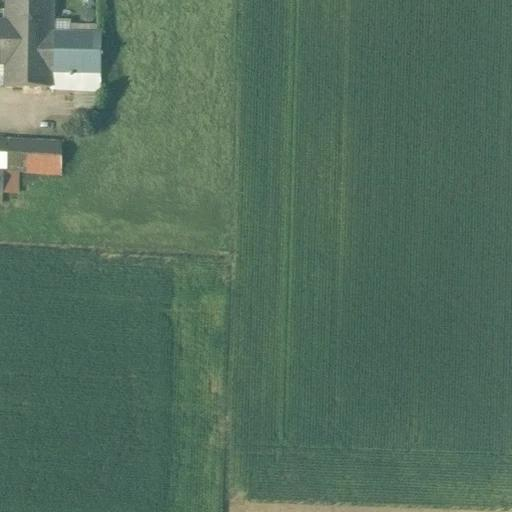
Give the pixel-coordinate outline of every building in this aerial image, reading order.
[(49,0),(3,0),(3,27),(3,37),(49,38),(49,0)] [(49,38),(3,37),(3,65),(2,92),(49,92),(49,76),(49,38)] [(99,38),(49,38),(49,76),(98,76),(99,38)] [(19,145),(0,145),(0,174),(1,174),(19,175),(19,145)] [(60,146),(19,145),(19,175),(59,176),(60,146)]
